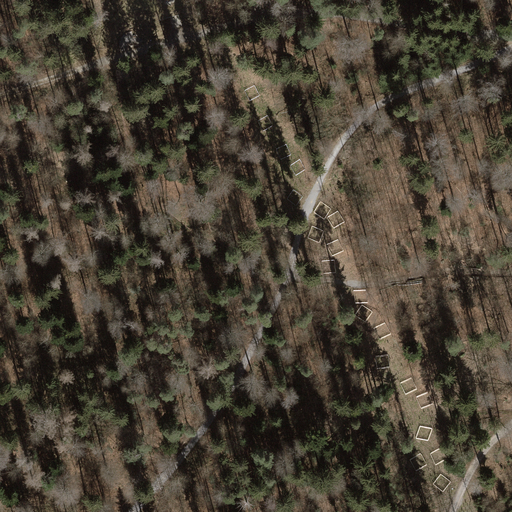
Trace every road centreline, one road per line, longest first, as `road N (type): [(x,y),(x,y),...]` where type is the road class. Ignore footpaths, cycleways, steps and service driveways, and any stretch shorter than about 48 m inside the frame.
road 1 (track): [(133,511),(232,387),(345,138),(401,92),(511,47)]
road 2 (track): [(114,59),(229,24),(305,12),(511,33)]
